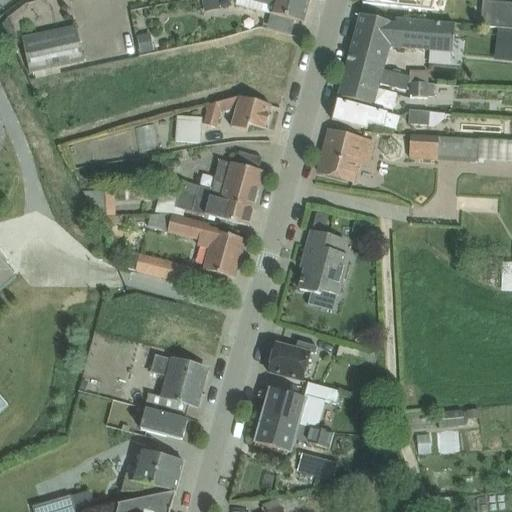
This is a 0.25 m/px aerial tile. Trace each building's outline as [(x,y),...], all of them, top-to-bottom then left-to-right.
[(273,13),(305,22),(311,0),(245,0),(275,8),(273,13)] [(366,0),(366,3),(398,11),(400,0),(366,0)] [(362,15),(357,35),(393,45),(399,25),(362,15)] [(28,45),(36,75),(86,62),(78,32),(28,45)] [(351,54),(388,64),(393,45),(357,35),(351,54)] [(498,65),(511,64),(511,42),(498,42),(498,65)] [(351,54),(345,75),(382,85),(388,64),(351,54)] [(437,83),(436,64),(415,65),(416,84),(437,83)] [(339,97),(376,108),(382,85),(345,75),(339,97)] [(181,98),(181,127),(205,128),(205,99),(181,98)] [(268,136),(275,109),(240,99),(233,127),(268,136)] [(334,119),(369,129),(374,112),(339,102),(334,119)] [(414,119),(413,142),(442,143),(443,120),(414,119)] [(511,121),(448,122),(448,143),(474,143),(474,144),(511,143),(511,121)] [(317,175),(355,184),(366,141),(328,132),(317,175)] [(219,161),(211,192),(257,203),(264,172),(219,161)] [(207,182),(210,171),(187,164),(180,188),(191,191),(195,179),(207,182)] [(160,191),(177,195),(183,171),(166,167),(160,191)] [(205,217),(251,228),(257,203),(211,192),(205,217)] [(170,209),(172,195),(158,193),(156,207),(170,209)] [(203,273),(237,281),(247,240),(214,232),(203,273)] [(296,291),(339,301),(352,243),(309,234),(296,291)] [(141,237),(141,253),(154,253),(154,237),(141,237)] [(0,283),(14,271),(0,256),(0,414),(5,410),(0,404),(0,283)] [(362,349),(367,332),(345,326),(340,343),(362,349)] [(270,374),(306,385),(314,355),(279,344),(270,374)] [(161,399),(201,410),(211,371),(172,360),(161,399)] [(270,391),(263,418),(300,428),(308,402),(270,391)] [(142,430),(185,442),(191,422),(148,410),(142,430)] [(464,440),(464,415),(422,415),(423,440),(464,440)] [(255,444),(292,455),(300,428),(263,418),(255,444)] [(311,438),(304,456),(323,464),(330,446),(311,438)] [(132,480),(177,495),(186,467),(141,452),(132,480)] [(44,507),(80,495),(73,476),(38,488),(44,507)]
